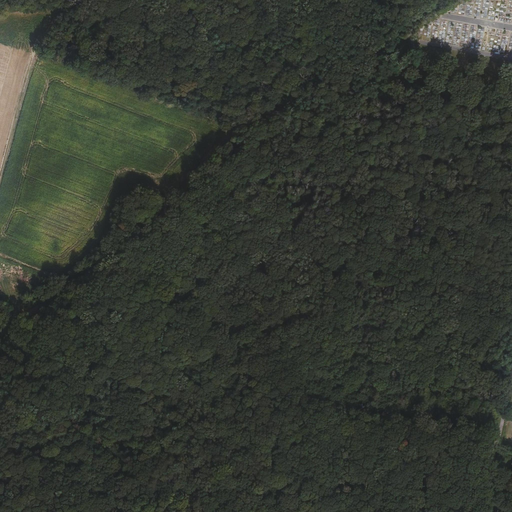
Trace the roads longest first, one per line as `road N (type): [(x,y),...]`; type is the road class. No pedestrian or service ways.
road 1 (unclassified): [(0,341),(114,258),(256,117),(332,83),(443,0)]
road 2 (track): [(295,511),(284,176),(314,93)]
road 3 (track): [(65,0),(37,49),(0,184)]
road 4 (unclassified): [(482,511),(511,358)]
